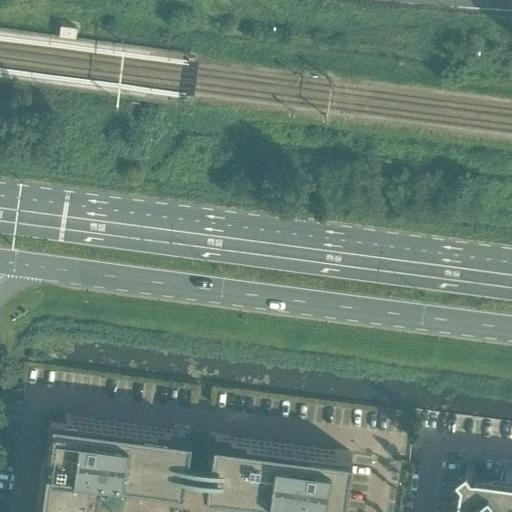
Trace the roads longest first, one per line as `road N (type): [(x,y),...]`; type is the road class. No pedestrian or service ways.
road 1 (primary): [(0,260),(511,328)]
road 2 (primary): [(511,275),(0,208)]
